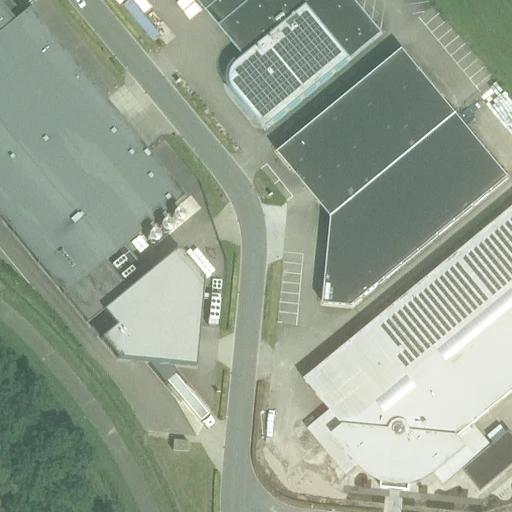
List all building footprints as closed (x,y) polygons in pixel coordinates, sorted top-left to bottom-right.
[(125,244),(184,195),(42,23),(41,24),(34,29),(10,0),(0,0),(0,216),(88,323),(103,310),(115,326),(100,338),(118,359),(195,367),(204,278),(178,248),(128,289),(116,275),(136,258),(125,244)] [(197,0),(206,11),(220,0),(249,0),(250,1),(251,0),(197,0)] [(249,0),(220,0),(206,11),(244,57),(238,62),(234,67),(232,71),(230,82),(232,87),(235,92),(262,125),(270,126),(383,33),(355,0),(251,0),(250,1),(249,0)] [(403,50),(278,153),(332,217),(349,203),(366,224),(328,254),(323,304),(352,307),(509,178),(403,50)] [(511,208),(305,379),(330,410),(308,428),(347,476),(359,466),(369,475),(381,482),(395,485),(410,485),(423,481),(434,474),(444,486),(465,468),(483,490),(511,465),(511,433),(509,430),(491,445),(474,424),(511,392),(511,208)] [(219,293),(209,292),(206,325),(216,326),(219,293)] [(103,318),(91,327),(98,335),(109,326),(103,318)] [(173,440),(172,450),(187,451),(188,441),(173,440)]
